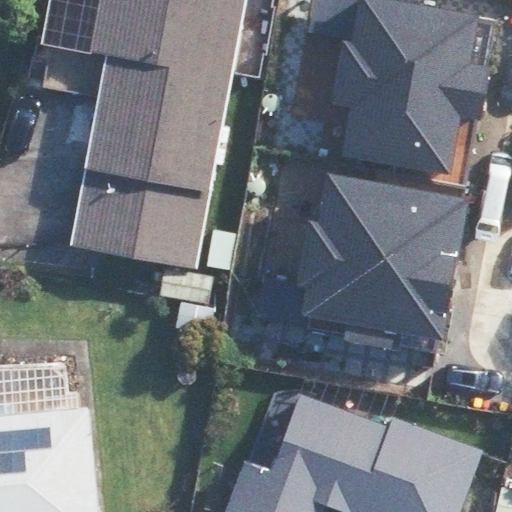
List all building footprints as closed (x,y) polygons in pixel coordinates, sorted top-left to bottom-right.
[(101,54),(64,245),(191,269),(243,0),(86,0),(77,50),(101,54)] [(473,15),(401,0),(353,0),(348,31),(340,29),(326,100),(346,105),(338,148),(441,169),(453,114),(476,119),(488,63),(464,58),(473,15)] [(464,189),(319,165),(311,216),(303,214),(293,278),(300,279),(294,314),(341,321),(339,337),(391,345),(394,330),(439,338),(464,189)] [(384,427),(293,394),(264,472),(239,463),(221,511),(315,511),(318,506),(335,511),(456,511),(480,450),(388,416),(384,427)] [(94,511),(85,408),(0,416),(0,511),(94,511)]
